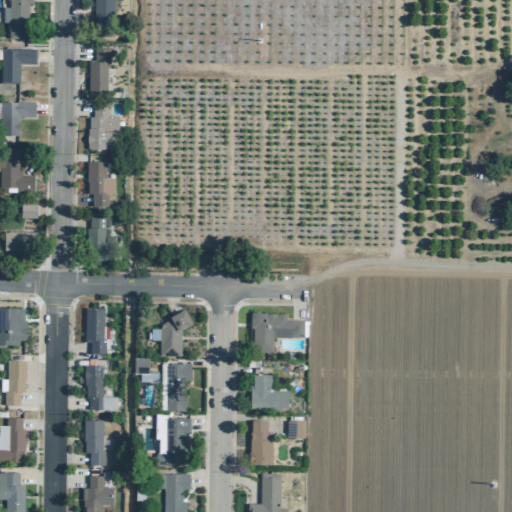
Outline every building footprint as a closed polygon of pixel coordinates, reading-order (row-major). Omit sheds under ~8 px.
[(6,0),(6,37),(25,38),(26,3),(31,3),(31,0),(6,0)] [(91,0),(91,23),(111,24),(111,0),(91,0)] [(34,48),(0,48),(0,83),(17,83),(18,63),(34,63),(34,48)] [(105,49),(105,91),(85,91),(85,59),(92,59),(92,49),(105,49)] [(0,101),(32,101),(32,116),(17,116),(17,134),(15,134),(15,145),(0,145),(0,101)] [(105,104),(105,115),(115,115),(115,148),(85,147),(85,116),(90,116),(91,103),(105,104)] [(0,151),(16,152),(16,170),(17,170),(19,172),(19,175),(31,175),(31,190),(7,190),(7,185),(0,185),(0,151)] [(103,161),(85,160),(84,180),(85,180),(85,192),(89,192),(89,205),(105,205),(105,192),(111,192),(111,177),(102,177),(103,161)] [(19,203),(19,217),(34,217),(34,203),(19,203)] [(88,214),(88,226),(81,227),(81,243),(97,243),(98,257),(115,256),(115,233),(108,233),(108,214),(88,214)] [(2,232),(1,249),(22,250),(22,248),(33,249),(33,233),(2,232)] [(0,344),(22,344),(22,307),(0,306),(0,344)] [(101,307),(83,307),(82,340),(87,340),(87,353),(103,353),(103,337),(101,337),(101,307)] [(189,321),(181,307),(167,315),(168,317),(157,323),(157,355),(178,355),(178,327),(189,321)] [(301,319),(283,319),(283,312),(247,312),(247,327),(251,327),(250,351),(269,351),(269,335),(301,336),(301,319)] [(131,357),(131,372),(146,372),(146,357),(131,357)] [(5,360),(4,390),(2,390),(2,404),(17,404),(17,392),(22,392),(23,360),(5,360)] [(188,363),(164,363),(163,409),(183,409),(183,378),(188,378),(188,363)] [(101,364),(82,364),(81,384),(84,384),(84,396),(87,396),(87,408),(113,409),(114,395),(100,395),(101,364)] [(285,407),(247,407),(248,373),(269,374),(269,389),(285,389),(285,407)] [(20,462),(0,461),(0,425),(4,425),(4,417),(20,417),(19,429),(23,429),(23,450),(20,450),(20,462)] [(187,417),(161,417),(161,451),(141,451),(141,464),(183,464),(184,432),(187,432),(187,417)] [(99,419),(81,419),(81,440),(82,440),(82,451),(86,451),(86,464),(101,464),(101,450),(99,450),(99,419)] [(269,463),(246,463),(247,431),(249,431),(249,419),(264,419),(264,431),(270,432),(269,463)] [(284,420),(283,436),(301,437),(301,420),(284,420)] [(21,511),(21,485),(16,485),(16,473),(0,472),(0,499),(2,500),(2,511),(21,511)] [(186,472),(153,472),(152,487),(161,487),(161,511),(182,511),(183,500),(180,500),(180,487),(186,487),(186,472)] [(278,472),(277,507),(285,507),(285,511),(245,511),(245,502),(257,502),(257,472),(278,472)] [(110,504),(110,486),(100,486),(100,475),(86,474),(86,487),(80,487),(79,511),(98,511),(99,504),(110,504)] [(133,487),(133,499),(142,499),(142,487),(133,487)]
